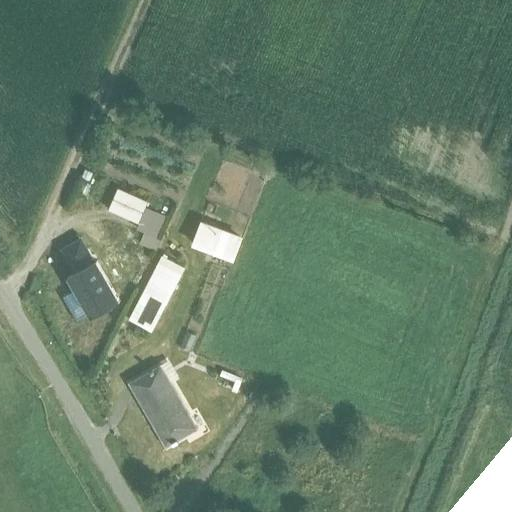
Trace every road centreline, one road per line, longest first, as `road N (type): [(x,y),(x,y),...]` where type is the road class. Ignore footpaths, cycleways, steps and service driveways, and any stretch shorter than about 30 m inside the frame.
road 1 (unclassified): [(143,0),(28,267),(3,298)]
road 2 (unclassified): [(3,298),(134,511)]
